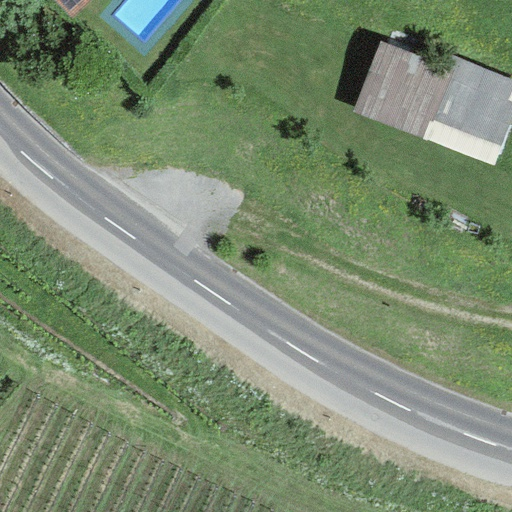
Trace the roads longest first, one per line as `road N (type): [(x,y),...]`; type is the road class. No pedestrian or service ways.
road 1 (tertiary): [(511,452),(317,369),(113,232),(0,136)]
road 2 (track): [(113,232),(198,201),(393,288),(511,319)]
